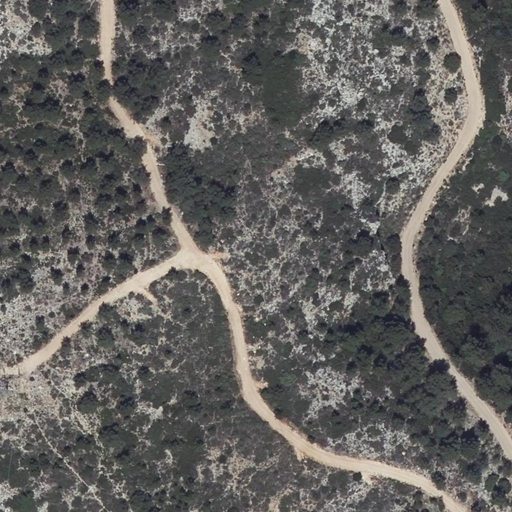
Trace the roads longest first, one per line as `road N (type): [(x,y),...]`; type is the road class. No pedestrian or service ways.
road 1 (track): [(461,511),(420,479),(323,455),(254,400),(222,282),(186,243),(115,98),(107,76),(108,0)]
road 2 (track): [(511,458),(425,336),(406,263),(412,225),(473,112),(473,90),(440,0)]
road 3 (track): [(192,249),(116,291),(11,380)]
